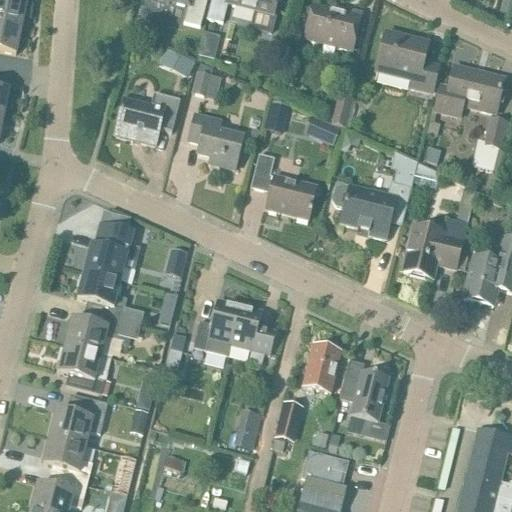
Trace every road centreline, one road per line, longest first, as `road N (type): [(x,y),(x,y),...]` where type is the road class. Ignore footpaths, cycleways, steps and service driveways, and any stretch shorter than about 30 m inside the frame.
road 1 (residential): [(431,339),(55,166)]
road 2 (residential): [(391,511),(431,339)]
road 3 (residential): [(55,166),(68,0)]
